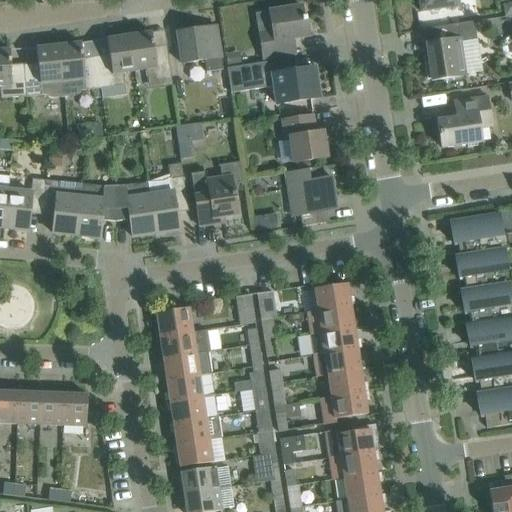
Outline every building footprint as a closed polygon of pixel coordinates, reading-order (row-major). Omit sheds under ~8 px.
[(418,0),(421,13),(428,11),(431,14),(438,13),(441,9),(458,7),(456,0),(418,0)] [(292,39),(308,37),(305,18),(303,18),(301,7),(269,12),(272,32),(258,34),(262,59),(295,54),(292,39)] [(460,43),(476,41),(473,22),(426,30),(428,44),(425,45),(429,66),(425,67),(427,79),(431,79),(431,82),(465,76),(460,43)] [(222,70),(219,47),(216,27),(176,33),(181,65),(204,61),(206,73),(222,70)] [(151,33),(128,37),(134,72),(146,71),(148,82),(157,80),(171,78),(167,53),(154,54),(151,33)] [(110,61),(96,63),(100,90),(124,86),(123,74),(134,72),(128,37),(106,40),(110,61)] [(80,44),(58,46),(63,97),(75,96),(78,95),(80,92),(100,90),(96,63),(83,66),(80,44)] [(38,70),(24,71),(26,98),(46,96),(48,97),(49,98),(51,98),(63,97),(58,46),(36,49),(38,70)] [(9,51),(0,51),(0,98),(26,98),(24,71),(10,72),(9,51)] [(271,62),(227,69),(230,94),(273,87),(276,105),(318,98),(314,69),(273,75),(271,62)] [(453,103),(456,118),(437,121),(441,149),(466,145),(467,149),(477,147),(476,144),(481,143),(479,129),(491,127),(486,97),(453,103)] [(313,116),(281,121),(284,140),(289,139),(292,164),(307,161),(327,158),(323,132),(315,134),(313,116)] [(206,173),(190,175),(195,208),(198,227),(214,225),(225,223),(224,217),(237,215),(234,193),(236,193),(239,185),(241,184),(241,186),(243,185),(239,163),(218,166),(218,168),(219,168),(221,179),(207,181),(206,173)] [(170,180),(147,184),(155,234),(179,230),(175,208),(187,206),(184,187),(183,178),(181,165),(167,167),(170,180)] [(336,166),(284,174),(286,187),(290,187),(295,217),(303,215),(305,227),(322,224),(320,213),(335,210),(331,181),(339,180),(336,166)] [(0,228),(4,229),(8,192),(9,178),(0,176),(0,228)] [(30,209),(42,210),(45,182),(32,180),(30,194),(8,192),(4,229),(28,231),(30,209)] [(51,234),(75,236),(81,185),(45,182),(42,210),(54,212),(51,234)] [(125,187),(114,187),(115,218),(115,223),(129,221),(131,238),(155,234),(147,184),(125,187)] [(81,185),(75,236),(99,239),(101,222),(115,223),(115,218),(114,187),(103,187),(81,185)] [(455,257),(455,258),(509,249),(506,235),(501,235),(498,215),(449,223),(453,245),(458,244),(459,256),(455,257)] [(460,291),(460,292),(511,284),(511,271),(511,269),(507,270),(504,250),(509,250),(509,249),(455,258),(458,279),(463,278),(465,291),(460,291)] [(465,326),(511,319),(511,302),(509,285),(511,284),(460,292),(463,313),(468,313),(470,325),(465,326)] [(314,290),(317,312),(350,307),(347,285),(314,290)] [(260,321),(272,319),(275,318),(271,292),(256,295),(260,321)] [(235,298),(240,326),(255,324),(250,296),(235,298)] [(306,313),(309,335),(354,329),(350,307),(317,312),(306,313)] [(155,314),(159,339),(192,334),(192,333),(188,309),(155,314)] [(260,321),(264,342),(274,341),(274,340),(276,340),(272,319),(260,321)] [(471,360),(471,361),(511,354),(511,319),(465,326),(469,348),(473,347),(475,359),(471,360)] [(246,331),(249,347),(258,346),(256,329),(246,331)] [(309,335),(313,357),(357,350),(354,329),(309,335)] [(159,339),(162,361),(207,354),(207,353),(209,353),(206,331),(192,333),(192,334),(159,339)] [(274,341),(264,342),(266,357),(276,356),(274,341)] [(249,347),(251,363),(261,362),(258,346),(249,347)] [(327,376),(327,377),(360,372),(357,350),(313,357),(316,378),(327,376)] [(162,361),(166,382),(211,375),(207,354),(162,361)] [(476,395),(511,389),(511,354),(471,361),(474,382),(479,381),(481,394),(476,395)] [(268,372),(270,386),(282,384),(280,370),(268,372)] [(248,375),(251,391),(265,389),(262,372),(254,374),(253,374),(248,375)] [(327,377),(330,398),(364,393),(360,372),(327,377)] [(166,382),(169,404),(214,397),(211,375),(166,382)] [(270,386),(273,407),(283,406),(283,405),(285,405),(282,384),(270,386)] [(511,389),(476,395),(479,417),(484,416),(486,429),(511,425),(511,389)] [(0,424),(17,425),(18,393),(0,392),(0,424)] [(17,425),(38,426),(40,394),(18,393),(17,425)] [(364,393),(330,398),(320,400),(324,426),(336,424),(335,420),(367,415),(364,393)] [(38,426),(62,427),(62,395),(40,394),(38,426)] [(252,396),(254,412),(268,410),(266,394),(252,396)] [(62,395),(62,427),(85,427),(87,396),(62,395)] [(169,404),(172,425),(217,418),(214,397),(169,404)] [(283,406),(273,407),(277,432),(287,431),(283,406)] [(254,412),(258,434),(272,432),(268,410),(254,412)] [(172,425),(176,447),(209,442),(209,441),(220,439),(217,418),(172,425)] [(337,432),(324,433),(328,460),(340,458),(373,453),(371,444),(377,443),(375,426),(357,428),(357,432),(350,433),(337,435),(337,432)] [(259,455),(265,455),(275,453),(272,432),(258,434),(256,434),(259,455)] [(279,440),(283,466),(295,464),(290,438),(279,440)] [(209,442),(176,447),(179,469),(212,464),(209,442)] [(275,453),(265,455),(269,482),(279,480),(275,453)] [(332,481),(343,479),(376,474),(373,453),(340,458),(328,460),(332,481)] [(180,473),(183,495),(230,488),(227,467),(215,469),(215,468),(180,473)] [(284,472),(286,488),(296,487),(296,486),(293,470),(284,472)] [(343,479),(346,501),(380,496),(376,474),(343,479)] [(488,492),(491,511),(511,511),(511,475),(503,477),(505,489),(488,492)] [(2,496),(13,497),(15,486),(3,484),(2,496)] [(15,486),(13,497),(23,498),(25,487),(15,486)] [(296,487),(286,488),(289,510),(302,508),(298,486),(296,486),(296,487)] [(230,488),(183,495),(185,511),(220,511),(221,511),(221,509),(233,507),(230,488)] [(47,501),(59,503),(60,491),(49,490),(47,501)] [(60,491),(59,503),(69,504),(70,493),(60,491)] [(346,501),(348,511),(382,511),(380,496),(346,501)]
